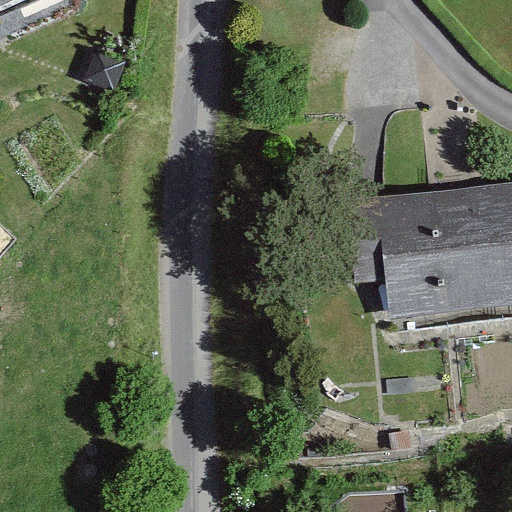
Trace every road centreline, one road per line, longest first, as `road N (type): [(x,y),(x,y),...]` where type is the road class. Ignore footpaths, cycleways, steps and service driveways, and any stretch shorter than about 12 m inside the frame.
road 1 (unclassified): [(189,511),(188,0)]
road 2 (residential): [(410,0),(492,103),(511,105)]
